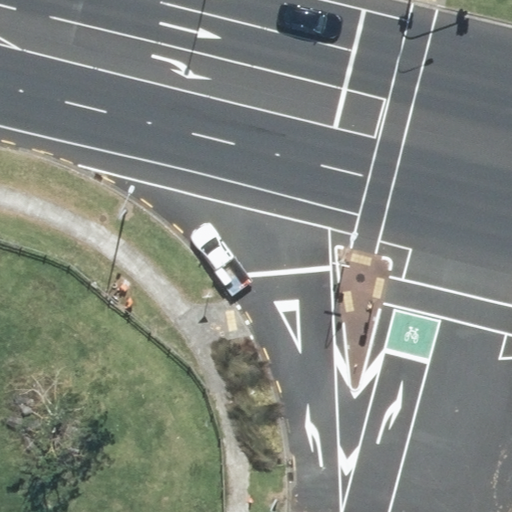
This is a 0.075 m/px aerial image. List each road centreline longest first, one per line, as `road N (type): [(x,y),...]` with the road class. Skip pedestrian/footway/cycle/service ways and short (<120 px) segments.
road 1 (secondary): [(355,511),(299,326),(131,107),(10,0)]
road 2 (secondary): [(484,123),(10,0)]
road 3 (unclassified): [(484,123),(384,511)]
